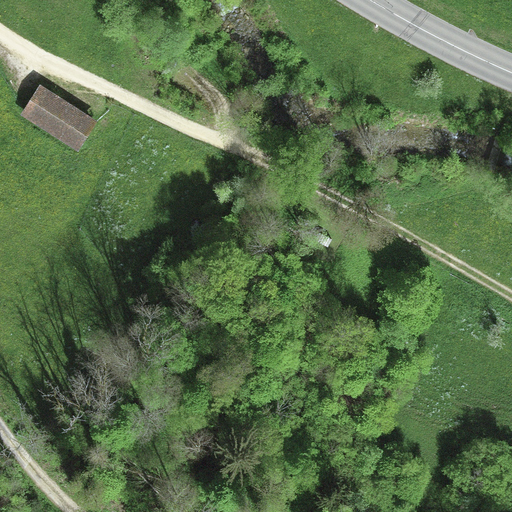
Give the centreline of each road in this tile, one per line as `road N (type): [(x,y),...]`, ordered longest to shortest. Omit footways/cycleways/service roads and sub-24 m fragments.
road 1 (track): [(511,295),(0,26)]
road 2 (secondary): [(511,72),(371,0)]
road 3 (track): [(0,418),(76,511)]
